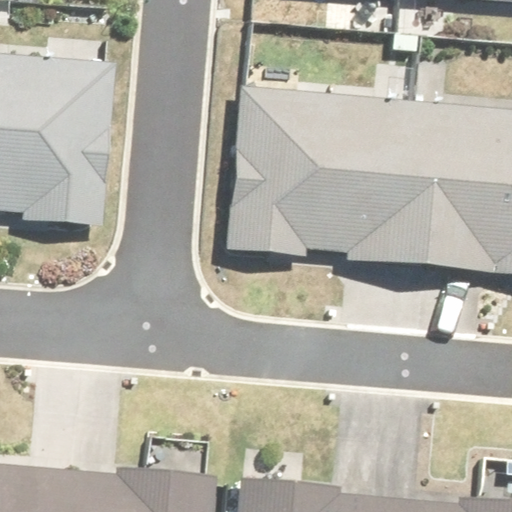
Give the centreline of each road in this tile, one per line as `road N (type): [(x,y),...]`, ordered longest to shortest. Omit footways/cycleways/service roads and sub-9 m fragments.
road 1 (residential): [(508,373),(146,337)]
road 2 (residential): [(146,337),(176,0)]
road 3 (residential): [(146,337),(0,324)]
